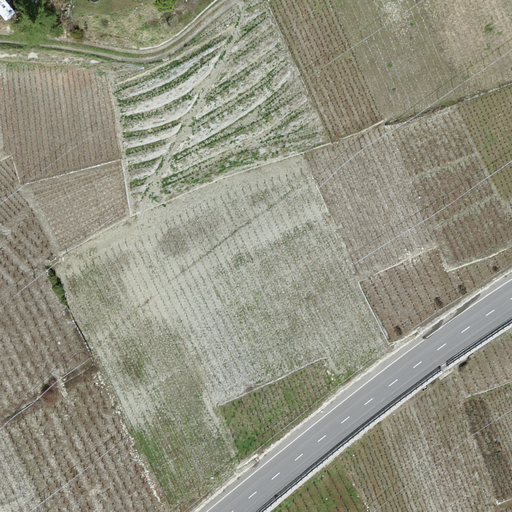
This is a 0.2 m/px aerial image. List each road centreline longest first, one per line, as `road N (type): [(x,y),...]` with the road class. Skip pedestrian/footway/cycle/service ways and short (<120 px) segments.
road 1 (tertiary): [(235,511),(410,370),(511,301)]
road 2 (track): [(0,40),(144,61),(233,0)]
